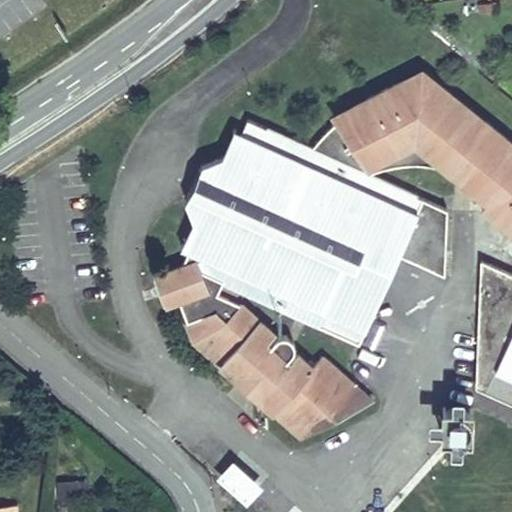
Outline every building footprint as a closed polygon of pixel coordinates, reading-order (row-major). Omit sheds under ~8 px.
[(400,252),(445,272),(448,207),(369,172),(396,163),(417,161),(438,163),(458,169),(478,177),(495,190),(503,196),(490,212),(511,229),(511,139),(488,120),(483,126),(479,131),(472,132),(471,127),(465,122),(469,116),(473,113),(427,76),(397,83),(365,99),(343,114),(312,147),(248,118),(242,132),(234,152),(224,156),(203,164),(188,197),(194,218),(198,229),(189,249),(182,264),(161,272),(157,281),(164,298),(172,302),(179,299),(195,340),(201,338),(210,346),(206,350),(221,363),(224,360),(239,373),(253,357),(275,377),(262,393),(276,406),(273,409),(289,423),(314,417),(327,411),(337,406),(357,392),(361,389),(322,355),(313,366),(298,352),(290,361),(288,358),(295,348),(295,343),(292,337),(280,334),(271,343),(268,340),(275,332),(241,302),(218,292),(224,280),(359,341),(370,318),(353,273),(369,238),(400,252)] [(483,126),(469,116),(465,122),(471,127),(472,132),(479,131),(483,126)] [(224,156),(234,152),(242,132),(236,129),(224,156)] [(503,196),(495,190),(482,205),(490,212),(503,196)] [(189,249),(198,229),(194,218),(182,246),(189,249)] [(353,273),(370,318),(400,252),(369,238),(353,273)] [(511,272),(482,259),(480,289),(495,295),(478,359),(476,384),(511,400),(511,272)] [(495,295),(480,289),(478,359),(495,295)] [(201,338),(195,340),(206,350),(210,346),(201,338)] [(275,377),(253,357),(239,373),(224,360),(221,363),(273,409),(276,406),(262,393),(275,377)] [(372,399),(361,389),(357,392),(337,406),(327,411),(314,417),(289,423),(302,435),(372,399)] [(469,431),(473,421),(469,411),(463,406),(457,405),(447,409),(443,415),(442,421),(445,431),(452,435),(457,436),(465,434),(469,431)] [(263,484),(233,457),(216,476),(247,503),(263,484)] [(88,495),(87,480),(57,481),(58,496),(88,495)] [(0,504),(0,511),(16,511),(15,503),(0,504)]
